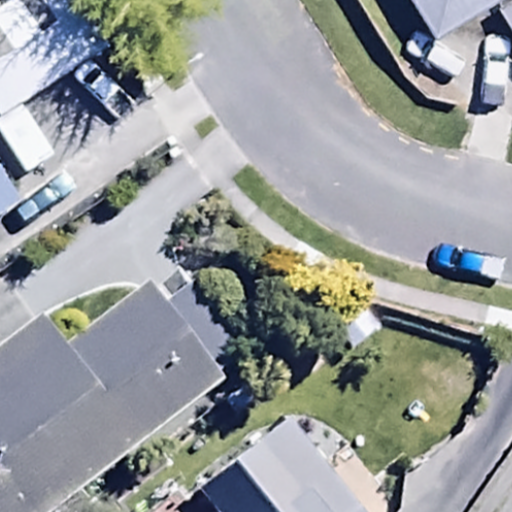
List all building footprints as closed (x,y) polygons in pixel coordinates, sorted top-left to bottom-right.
[(1,0),(0,1),(0,109),(119,40),(95,0),(1,0)] [(405,0),(424,31),(475,0),(405,0)] [(511,0),(496,0),(487,6),(511,47),(511,0)] [(0,208),(18,196),(0,171),(0,208)] [(186,274),(156,297),(139,276),(54,343),(35,318),(0,345),(0,511),(39,511),(216,373),(213,369),(243,346),(186,274)] [(361,511),(283,411),(188,485),(209,511),(361,511)]
